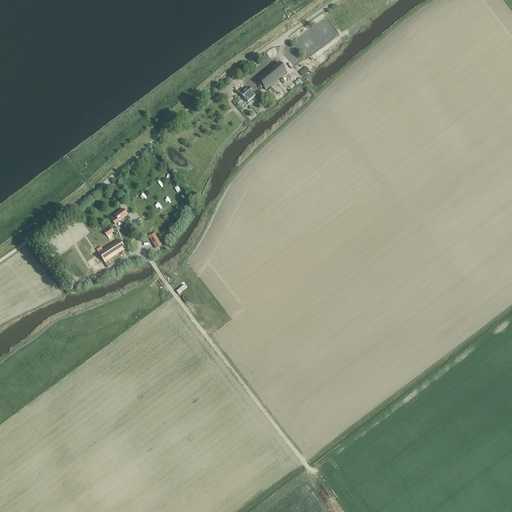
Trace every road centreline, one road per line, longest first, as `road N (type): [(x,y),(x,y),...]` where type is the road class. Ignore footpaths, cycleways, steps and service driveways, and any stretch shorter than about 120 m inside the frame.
road 1 (unclassified): [(0,260),(232,72),(336,0)]
road 2 (track): [(144,252),(305,464)]
